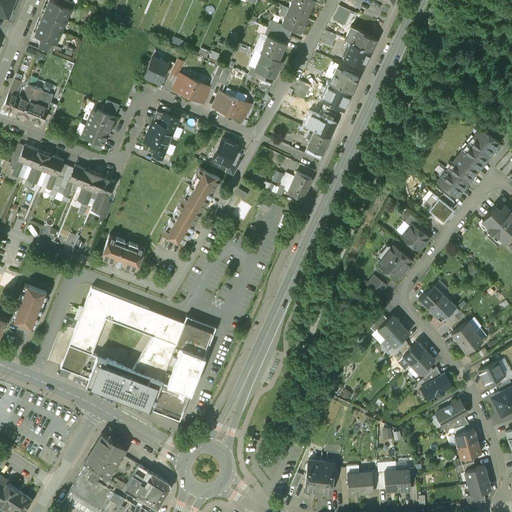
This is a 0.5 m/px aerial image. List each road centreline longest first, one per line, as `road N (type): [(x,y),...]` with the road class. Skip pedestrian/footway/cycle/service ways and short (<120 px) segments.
road 1 (secondary): [(214,450),(419,0)]
road 2 (track): [(455,0),(321,301),(276,439)]
road 3 (residential): [(502,505),(500,469),(477,405),(434,336),(397,297),(494,177),(511,192)]
road 4 (residential): [(0,228),(169,292),(257,138)]
road 5 (residential): [(257,138),(145,88),(112,164),(0,118)]
road 6 (residential): [(257,138),(335,0)]
